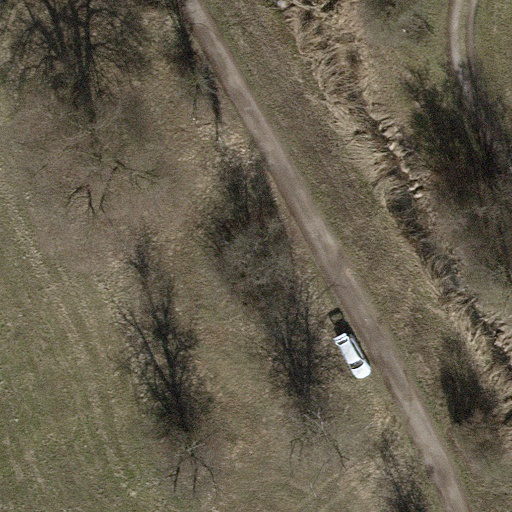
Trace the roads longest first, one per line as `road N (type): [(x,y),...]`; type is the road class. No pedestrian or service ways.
road 1 (track): [(191,0),(443,452),(461,511)]
road 2 (track): [(469,0),(461,28),(477,106),(511,173)]
